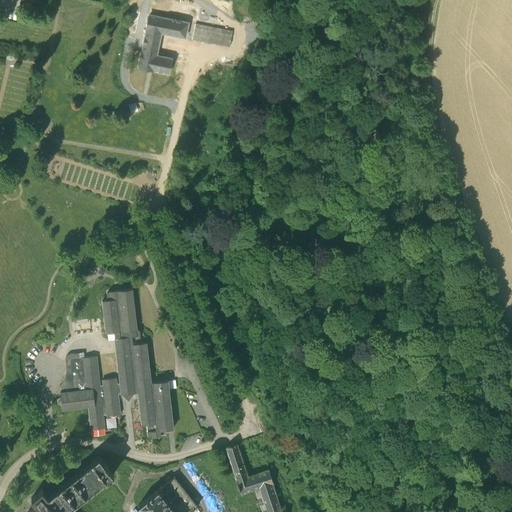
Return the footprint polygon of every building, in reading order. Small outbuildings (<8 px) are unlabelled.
[(151,0),(149,14),(179,20),(183,0),(151,0)] [(207,20),(206,26),(149,14),(142,48),(138,66),(148,69),(150,69),(168,73),(171,58),(166,57),(167,54),(157,52),(161,32),(229,46),(232,31),(216,28),(217,22),(207,20)] [(115,290),(109,291),(108,291),(107,292),(107,293),(106,294),(107,299),(102,300),(106,332),(114,331),(115,337),(114,337),(116,352),(120,382),(117,383),(116,377),(102,379),(103,384),(100,385),(96,356),(84,357),(84,352),(69,354),(68,354),(67,355),(66,355),(66,356),(65,357),(65,358),(65,359),(66,366),(66,368),(66,372),(69,372),(69,375),(65,375),(63,381),(59,386),(61,387),(62,392),(60,392),(60,397),(59,397),(58,397),(58,398),(57,399),(57,400),(57,401),(57,402),(58,402),(58,403),(59,404),(60,404),(61,404),(62,409),(88,406),(90,425),(104,423),(103,414),(106,414),(106,416),(120,414),(119,402),(118,394),(121,393),(121,395),(122,395),(124,397),(132,396),(134,393),(135,393),(134,392),(138,391),(141,424),(146,423),(147,425),(148,434),(148,435),(149,436),(150,436),(151,437),(161,435),(160,430),(168,429),(173,428),(167,380),(150,381),(150,373),(146,342),(141,342),(140,332),(140,331),(139,330),(138,329),(137,329),(136,329),(132,288),(118,290),(115,290)] [(283,511),(287,511),(285,505),(280,506),(273,483),(268,469),(248,476),(237,443),(225,447),(231,463),(241,493),(254,489),(258,499),(256,500),(257,505),(260,504),(262,511),(283,511)] [(200,511),(196,507),(197,506),(174,476),(160,487),(138,505),(143,511),(63,511),(64,511),(90,491),(91,492),(92,491),(91,490),(96,487),(96,488),(97,487),(96,486),(101,483),(101,484),(102,481),(105,479),(106,480),(113,474),(108,468),(109,467),(104,461),(103,462),(98,456),(91,461),(92,462),(87,465),(87,464),(86,465),(87,465),(82,469),(82,468),(81,468),(82,469),(77,473),(77,472),(76,472),(77,473),(48,496),(42,489),(31,498),(36,505),(27,511),(200,511)]
